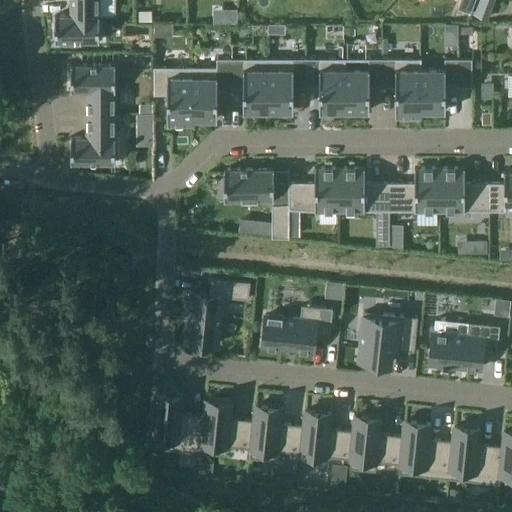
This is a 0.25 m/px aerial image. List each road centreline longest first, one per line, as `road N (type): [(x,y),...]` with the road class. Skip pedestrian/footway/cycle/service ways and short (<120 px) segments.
road 1 (residential): [(511,396),(162,359),(166,193)]
road 2 (residential): [(166,193),(223,139),(511,138)]
road 3 (residential): [(50,179),(30,0)]
